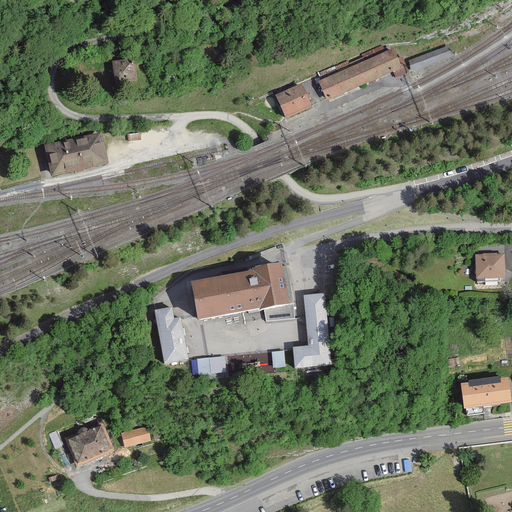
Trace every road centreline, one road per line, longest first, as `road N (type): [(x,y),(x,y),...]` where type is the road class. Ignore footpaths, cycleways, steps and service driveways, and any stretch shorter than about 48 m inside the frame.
road 1 (unclassified): [(408,201),(368,204),(229,245),(0,350)]
road 2 (track): [(248,0),(77,45),(58,59),(50,86),(66,112),(90,119),(181,116)]
road 3 (residential): [(511,227),(361,238),(304,258),(301,241),(408,201)]
road 4 (secondary): [(511,427),(362,447),(200,511)]
road 5 (unclassified): [(181,116),(239,122),(308,196),(385,190),(408,201)]
road 6 (track): [(0,193),(170,155),(181,116)]
